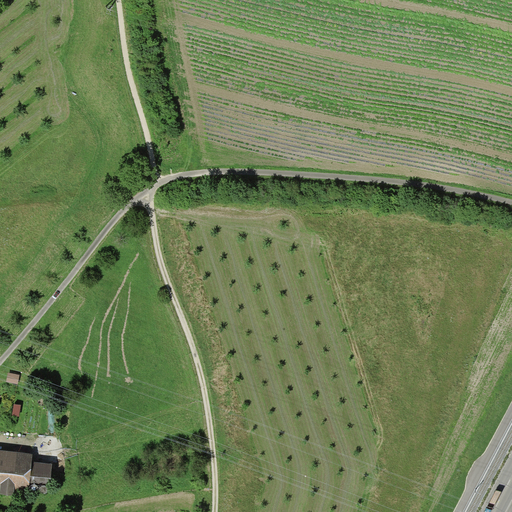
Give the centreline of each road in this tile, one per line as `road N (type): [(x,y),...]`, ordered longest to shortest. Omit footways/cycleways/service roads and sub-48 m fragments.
road 1 (unclassified): [(511,206),(430,186),(187,175),(130,203),(0,360)]
road 2 (track): [(118,0),(150,154),(155,239),(198,366),(214,511)]
